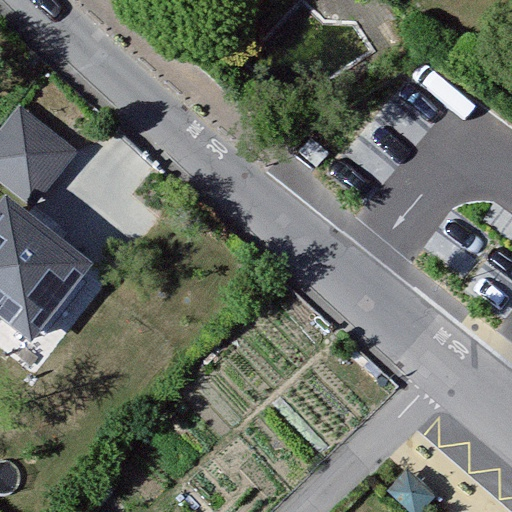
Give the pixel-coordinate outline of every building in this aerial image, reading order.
[(22,102),(0,134),(0,174),(40,202),(81,142),(22,102)] [(102,153),(67,197),(93,217),(128,173),(102,153)] [(84,258),(14,200),(0,215),(0,311),(23,330),(84,258)] [(129,206),(95,251),(120,271),(155,226),(129,206)] [(407,471),(389,491),(411,511),(423,511),(430,505),(437,497),(407,471)]
